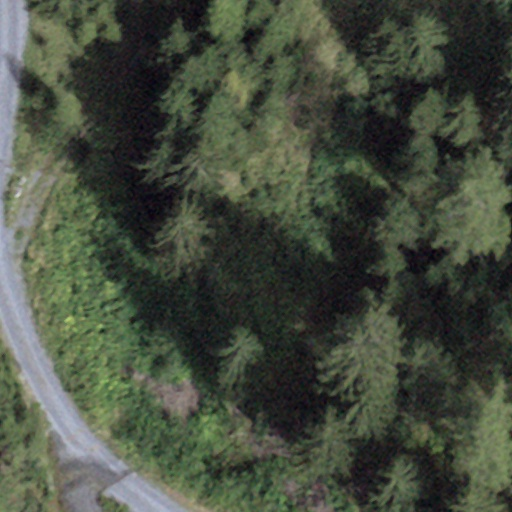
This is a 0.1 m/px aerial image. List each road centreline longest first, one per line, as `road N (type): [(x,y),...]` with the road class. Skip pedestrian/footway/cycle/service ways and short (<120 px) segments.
road 1 (track): [(0,210),(5,258),(87,458),(152,511)]
road 2 (track): [(9,0),(15,30),(0,177)]
